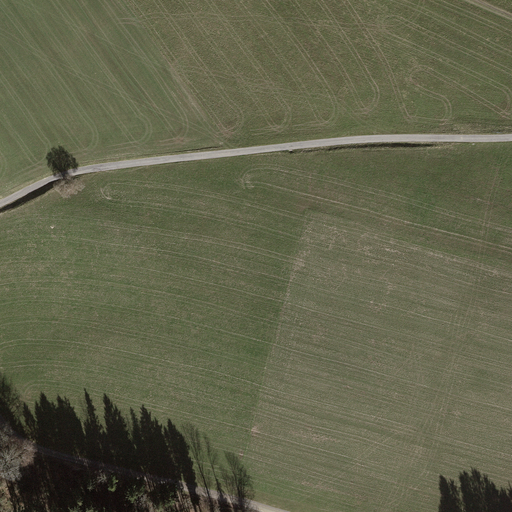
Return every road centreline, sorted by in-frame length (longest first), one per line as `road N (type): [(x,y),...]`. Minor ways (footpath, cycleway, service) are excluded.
road 1 (unclassified): [(0,206),(96,169),(368,141),(511,139)]
road 2 (track): [(0,418),(36,449),(275,511)]
